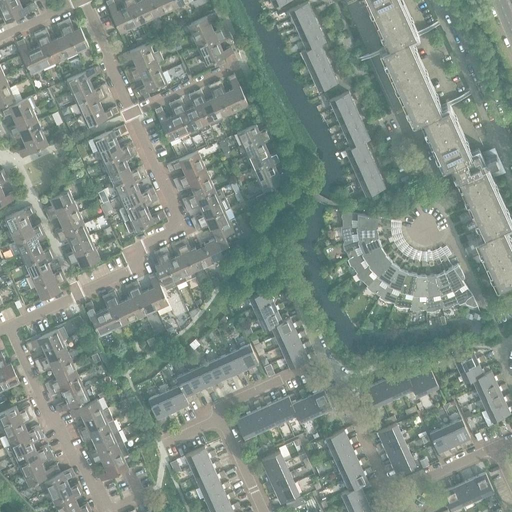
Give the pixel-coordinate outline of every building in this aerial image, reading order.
[(20,1),(19,0),(0,0),(0,8),(1,10),(20,1)] [(130,27),(121,8),(118,10),(113,0),(106,0),(106,1),(120,32),(130,27)] [(140,23),(129,0),(122,0),(125,6),(121,8),(130,27),(140,23)] [(150,18),(141,0),(138,0),(137,1),(136,0),(129,0),(140,23),(150,18)] [(160,14),(153,0),(141,0),(150,18),(160,14)] [(169,9),(165,0),(153,0),(160,14),(169,9)] [(179,5),(177,0),(165,0),(169,9),(179,5)] [(436,92),(428,74),(427,73),(428,73),(426,67),(425,68),(416,49),(417,49),(415,43),(414,44),(411,37),(425,31),(429,29),(427,26),(423,28),(417,31),(413,21),(414,21),(411,15),(411,16),(403,0),(368,0),(389,44),(381,47),(414,122),(422,118),(440,158),(444,167),(453,163),(459,175),(458,176),(484,233),(476,237),(498,286),(511,279),(511,242),(505,228),(511,224),(511,219),(511,218),(510,218),(479,149),(477,150),(477,149),(469,153),(467,146),(465,144),(469,142),(466,136),(465,137),(457,118),(458,118),(455,112),(454,113),(450,104),(457,101),(460,99),(459,96),(455,97),(441,104),(438,97),(439,97),(436,91),(436,92)] [(6,22),(37,7),(34,1),(22,7),(20,1),(1,10),(6,22)] [(293,18),(311,9),(308,1),(289,9),(293,18)] [(296,25),(315,17),(311,9),(293,18),(296,25)] [(212,26),(210,22),(218,18),(215,12),(188,24),(193,34),(212,26)] [(89,46),(80,27),(74,29),(69,17),(63,20),(77,51),(89,46)] [(299,33),(318,24),(315,17),(296,25),(299,33)] [(77,51),(63,20),(57,23),(62,35),(57,37),(65,56),(77,51)] [(303,41),(322,32),(318,24),(299,33),(303,41)] [(197,44),(224,32),(222,26),(213,30),(212,26),(193,34),(197,44)] [(65,56),(57,37),(51,40),(46,28),(40,30),(54,61),(65,56)] [(54,61),(40,30),(34,33),(39,45),(34,47),(42,67),(54,61)] [(221,45),(219,42),(227,38),(224,32),(197,44),(201,54),(221,45)] [(320,43),(325,40),(322,32),(303,41),(306,48),(307,49),(320,43)] [(42,67),(34,47),(28,50),(23,38),(17,41),(31,72),(42,67)] [(134,61),(153,52),(149,42),(118,56),(121,62),(133,57),(134,61)] [(305,59),(323,50),(320,43),(307,49),(306,48),(301,50),(305,59)] [(206,64),(233,52),(231,46),(222,49),(221,45),(201,54),(206,64)] [(127,76),(158,62),(164,59),(159,49),(153,52),(134,61),(136,65),(124,70),(127,76)] [(190,55),(188,50),(181,53),(184,58),(190,55)] [(308,67),(327,58),(323,50),(305,59),(308,67)] [(311,74),(330,65),(327,58),(308,67),(311,74)] [(143,80),(162,72),(158,62),(127,76),(129,82),(141,77),(143,80)] [(91,82),(89,77),(101,71),(98,65),(66,79),(72,91),(91,82)] [(315,81),(334,73),(330,65),(311,74),(315,81)] [(136,96),(167,82),(172,80),(167,69),(162,72),(143,80),(145,84),(133,90),(136,96)] [(248,104),(234,73),(228,76),(233,88),(229,89),(238,108),(248,104)] [(319,90),(337,81),(334,73),(315,81),(319,90)] [(0,91),(10,87),(5,76),(5,75),(0,77),(0,91)] [(238,108),(229,89),(226,91),(220,79),(214,82),(228,113),(238,108)] [(77,102),(108,88),(105,82),(93,88),(91,82),(72,91),(77,102)] [(228,113),(214,82),(208,84),(213,96),(210,98),(218,117),(228,113)] [(10,104),(22,99),(16,84),(10,87),(0,91),(0,105),(9,101),(10,104)] [(101,105),(99,100),(111,94),(108,88),(77,102),(82,114),(101,105)] [(218,117),(210,98),(206,100),(200,88),(194,91),(209,122),(218,117)] [(211,127),(209,122),(194,91),(188,93),(194,105),(190,107),(201,132),(211,127)] [(333,107),(352,98),(348,91),(330,99),(333,107)] [(1,109),(0,109),(3,116),(11,112),(13,117),(33,109),(37,107),(31,95),(27,97),(22,99),(10,104),(1,109)] [(201,132),(190,107),(186,109),(181,97),(175,100),(191,136),(201,132)] [(336,115),(355,106),(352,98),(333,107),(336,115)] [(191,136),(175,100),(169,102),(174,114),(170,116),(179,135),(182,141),(191,136)] [(88,126),(119,112),(116,105),(104,111),(101,105),(82,114),(88,126)] [(179,135),(170,116),(166,118),(161,106),(155,109),(169,140),(179,135)] [(340,122),(359,114),(355,106),(336,115),(340,122)] [(10,132),(38,120),(33,109),(13,117),(16,123),(8,126),(10,132)] [(343,130),(362,122),(359,114),(340,122),(343,130)] [(43,132),(38,120),(10,132),(13,139),(21,135),(24,140),(43,132)] [(347,138),(366,129),(362,122),(343,130),(347,138)] [(117,141),(115,135),(127,130),(124,124),(93,138),(98,150),(117,141)] [(242,144),(270,132),(267,126),(259,129),(256,124),(237,132),(242,144)] [(370,138),(366,129),(347,138),(350,146),(364,140),(370,138)] [(21,156),(48,143),(43,132),(24,140),(26,146),(18,149),(21,156)] [(267,147),(264,141),(272,138),(270,132),(242,144),(248,156),(267,147)] [(349,156),(367,147),(364,140),(350,146),(345,148),(349,156)] [(104,161),(135,147),(132,141),(120,146),(117,141),(98,150),(104,161)] [(128,164),(125,158),(137,153),(135,147),(104,161),(109,173),(128,164)] [(253,167),(280,155),(277,149),(269,152),(267,147),(248,156),(253,167)] [(352,164),(371,155),(367,147),(349,156),(352,164)] [(501,171),(496,160),(498,159),(498,158),(496,153),(494,152),(493,153),(491,149),(485,151),(487,156),(486,156),(489,163),(495,174),(501,171)] [(183,169),(202,160),(198,150),(167,164),(170,171),(182,165),(183,169)] [(277,170),(275,164),(283,161),(280,155),(253,167),(258,179),(277,170)] [(356,171),(374,163),(371,155),(352,164),(356,171)] [(176,184),(207,170),(202,160),(183,169),(185,173),(173,178),(176,184)] [(359,179),(378,170),(374,163),(356,171),(359,179)] [(114,184),(145,170),(142,164),(130,169),(128,164),(109,173),(114,184)] [(138,187),(136,181),(148,176),(145,170),(114,184),(119,195),(138,187)] [(192,189),(211,180),(207,170),(176,184),(178,190),(190,185),(192,189)] [(263,190),(290,178),(291,178),(288,172),(279,175),(277,170),(258,179),(263,190)] [(362,187),(381,178),(378,170),(359,179),(362,187)] [(366,195),(385,186),(381,178),(362,187),(366,195)] [(185,204),(216,190),(211,180),(192,189),(194,193),(182,198),(185,204)] [(124,207),(155,193),(153,187),(141,192),(138,187),(119,195),(124,207)] [(74,200),(69,188),(50,197),(52,203),(44,207),(47,213),(74,200)] [(216,190),(185,204),(186,207),(187,210),(199,205),(201,208),(220,200),(226,197),(221,188),(216,190)] [(0,204),(16,198),(13,191),(5,195),(2,189),(0,190),(0,204)] [(104,189),(98,192),(103,202),(109,200),(104,189)] [(149,210),(146,204),(158,199),(155,193),(124,207),(119,209),(124,221),(149,210)] [(79,212),(74,200),(47,213),(49,219),(58,215),(60,220),(79,212)] [(194,224),(225,210),(220,200),(201,208),(203,212),(191,218),(194,224)] [(29,220),(27,215),(35,211),(32,205),(5,217),(10,229),(29,220)] [(225,210),(194,224),(196,230),(208,224),(210,229),(212,228),(229,220),(235,217),(230,207),(225,210)] [(130,233),(162,218),(166,216),(163,210),(151,215),(149,210),(124,221),(130,233)] [(377,226),(377,216),(342,210),(341,217),(342,220),(343,226),(377,226)] [(57,235),(84,223),(79,212),(60,220),(63,226),(54,229),(57,235)] [(244,236),(235,217),(229,220),(212,228),(216,237),(214,238),(219,248),(244,236)] [(15,240),(43,228),(40,222),(32,226),(29,220),(10,229),(15,240)] [(90,235),(84,223),(57,235),(60,242),(68,238),(70,243),(90,235)] [(378,236),(377,226),(343,226),(341,226),(341,233),(343,236),(344,243),(378,236)] [(40,243),(37,238),(45,234),(43,228),(15,240),(21,252),(40,243)] [(67,258),(95,246),(90,235),(70,243),(73,249),(65,252),(67,258)] [(348,259),(381,245),(378,236),(344,243),(343,243),(344,250),(348,259)] [(204,266),(196,248),(195,247),(191,249),(185,237),(179,239),(193,270),(204,266)] [(223,257),(219,248),(214,238),(204,242),(205,244),(196,248),(204,266),(214,261),(223,257)] [(193,270),(179,239),(173,242),(179,254),(175,256),(184,275),(193,270)] [(26,264),(53,251),(50,245),(42,249),(40,243),(21,252),(26,264)] [(184,275),(175,256),(171,257),(166,245),(160,248),(174,279),(184,275)] [(357,272),(385,254),(386,253),(381,245),(348,259),(350,265),(353,267),(357,272)] [(100,258),(95,246),(67,258),(70,264),(78,261),(81,267),(100,258)] [(174,279),(160,248),(154,251),(159,263),(155,265),(164,284),(174,279)] [(50,266),(48,261),(56,257),(53,251),(26,264),(31,275),(50,266)] [(367,285),(391,261),(392,260),(385,254),(357,272),(356,273),(359,279),(362,280),(367,285)] [(380,295),(399,267),(399,266),(391,261),(367,285),(366,286),(371,291),(374,292),(380,295)] [(473,294),(461,278),(464,276),(461,268),(458,263),(453,266),(445,271),(458,303),(459,304),(465,301),(466,303),(474,306),(477,305),(473,294)] [(36,287),(63,274),(61,268),(52,272),(50,266),(31,275),(36,287)] [(394,303),(407,271),(408,271),(399,267),(380,295),(379,296),(385,300),(388,300),(394,303)] [(458,303),(445,271),(445,270),(436,274),(442,307),(443,309),(449,307),(452,305),(458,303)] [(168,303),(154,271),(148,274),(153,286),(148,289),(156,308),(168,303)] [(410,308),(417,274),(417,273),(407,271),(394,303),(394,304),(400,307),(403,306),(410,308)] [(442,307),(436,274),(436,273),(426,275),(426,309),(426,310),(433,310),(436,309),(442,307)] [(61,290),(58,284),(66,280),(63,274),(36,287),(41,298),(61,290)] [(426,309),(426,275),(426,274),(417,274),(410,308),(410,309),(426,309)] [(156,308),(148,289),(142,291),(137,279),(131,282),(145,313),(156,308)] [(145,313),(131,282),(125,285),(130,297),(125,299),(134,318),(145,313)] [(273,299),(268,288),(249,296),(254,308),(273,299)] [(134,318),(125,299),(120,302),(114,290),(108,292),(122,324),(134,318)] [(122,324),(108,292),(102,295),(108,307),(102,310),(111,329),(122,324)] [(277,309),(273,299),(254,308),(259,318),(277,309)] [(111,329),(102,310),(97,312),(91,300),(85,303),(99,334),(111,329)] [(282,319),(277,309),(259,318),(263,329),(271,325),(282,319)] [(295,327),(290,316),(289,316),(287,312),(282,314),(284,319),(282,319),(271,325),(276,336),(295,327)] [(44,349),(63,340),(69,338),(63,326),(26,342),(29,349),(41,343),(44,349)] [(299,337),(295,327),(276,336),(280,346),(299,337)] [(304,348),(299,337),(280,346),(285,356),(304,348)] [(37,366),(68,352),(63,340),(44,349),(46,354),(34,360),(37,366)] [(258,362),(250,343),(239,348),(247,367),(258,362)] [(247,367),(239,348),(228,353),(237,372),(247,367)] [(309,359),(304,348),(285,356),(290,367),(309,359)] [(479,362),(474,351),(455,360),(454,357),(449,360),(448,361),(450,362),(455,360),(460,371),(479,362)] [(20,381),(11,362),(7,364),(1,352),(0,352),(0,364),(9,386),(20,381)] [(73,363),(68,352),(37,366),(40,372),(52,366),(54,372),(73,363)] [(237,372),(228,353),(218,357),(227,376),(237,372)] [(227,376),(218,357),(208,362),(216,381),(227,376)] [(216,381),(208,362),(197,367),(206,386),(216,381)] [(483,372),(479,362),(460,371),(464,381),(472,377),(483,372)] [(47,389),(79,375),(73,363),(54,372),(57,377),(45,383),(47,389)] [(0,389),(9,386),(0,364),(0,389)] [(496,380),(491,369),(490,369),(488,365),(483,367),(485,372),(483,372),(472,377),(477,389),(496,380)] [(206,386),(197,367),(187,371),(195,390),(206,386)] [(414,387),(409,376),(408,375),(413,373),(410,367),(406,369),(405,369),(394,374),(403,393),(413,388),(414,387)] [(439,386),(430,367),(419,372),(428,391),(439,386)] [(195,390),(187,371),(176,376),(180,384),(185,395),(195,390)] [(428,391),(419,372),(409,376),(414,387),(413,388),(417,396),(428,391)] [(403,393),(394,374),(384,378),(393,397),(403,393)] [(84,386),(79,375),(47,389),(50,395),(62,389),(65,395),(84,386)] [(393,397),(384,378),(374,383),(382,402),(393,397)] [(501,390),(496,380),(477,389),(482,399),(501,390)] [(58,412),(95,395),(90,383),(84,386),(65,395),(67,400),(55,406),(58,412)] [(382,402),(374,383),(363,388),(371,407),(382,402)] [(186,397),(185,395),(180,384),(169,389),(178,408),(189,402),(188,402),(193,400),(191,395),(186,397)] [(332,407),(323,388),(312,393),(321,412),(332,407)] [(133,395),(129,389),(124,393),(128,398),(133,395)] [(178,408),(169,389),(159,393),(167,412),(178,408)] [(505,401),(501,390),(482,399),(486,409),(505,401)] [(167,412),(159,393),(148,398),(157,417),(167,412)] [(297,413),(292,402),(291,400),(296,398),(293,393),(289,395),(288,395),(277,400),(286,418),(296,414),(297,413)] [(321,412),(312,393),(302,398),(310,416),(321,412)] [(102,410),(97,398),(70,410),(73,417),(81,413),(83,418),(102,410)] [(310,416),(302,398),(292,402),(297,413),(296,414),(300,421),(310,416)] [(286,418),(277,400),(267,404),(275,423),(286,418)] [(510,411),(505,401),(486,409),(491,420),(510,411)] [(0,420),(2,425),(33,410),(30,404),(18,410),(16,406),(0,412),(0,420)] [(275,423),(267,404),(257,409),(265,428),(275,423)] [(265,428),(257,409),(246,414),(255,432),(265,428)] [(25,426),(24,422),(36,416),(33,410),(2,425),(6,435),(25,426)] [(80,434),(108,421),(102,410),(83,418),(86,424),(78,428),(80,434)] [(255,432),(246,414),(236,418),(244,437),(255,432)] [(470,436),(462,418),(451,423),(459,441),(470,436)] [(94,441),(119,430),(113,419),(108,421),(80,434),(83,440),(91,436),(94,441)] [(401,433),(397,422),(378,431),(383,442),(401,433)] [(459,441),(451,423),(440,427),(449,446),(459,441)] [(11,444),(42,430),(39,424),(27,429),(25,426),(6,435),(11,444)] [(449,446),(440,427),(429,432),(438,451),(449,446)] [(349,439),(344,428),(325,437),(330,447),(349,439)] [(34,445),(33,441),(45,436),(42,430),(11,444),(15,454),(34,445)] [(91,457),(124,442),(119,430),(94,441),(96,447),(88,451),(91,457)] [(406,443),(401,433),(383,442),(387,452),(406,443)] [(354,449),(349,439),(330,447),(335,458),(354,449)] [(104,464),(123,456),(129,453),(124,442),(91,457),(94,463),(102,459),(104,464)] [(411,454),(406,443),(387,452),(392,462),(411,454)] [(20,464),(51,450),(48,444),(36,449),(34,445),(15,454),(10,457),(14,467),(20,464)] [(209,457),(205,446),(186,454),(191,466),(209,457)] [(358,460),(354,449),(335,458),(339,468),(358,460)] [(43,465),(41,461),(53,456),(51,450),(20,464),(24,474),(43,465)] [(285,461),(280,450),(261,459),(266,470),(285,461)] [(416,465),(411,454),(392,462),(397,473),(416,465)] [(101,480),(129,468),(123,456),(104,464),(107,470),(98,474),(101,480)] [(214,467),(209,457),(191,466),(195,476),(214,467)] [(271,480),(290,472),(294,470),(290,459),(285,461),(266,470),(271,480)] [(363,470),(358,460),(339,468),(344,479),(363,470)] [(29,484),(60,470),(57,463),(45,469),(43,465),(24,474),(29,484)] [(219,478),(214,467),(195,476),(200,486),(219,478)] [(68,482),(66,478),(75,474),(72,468),(44,480),(49,490),(68,482)] [(368,481),(363,470),(344,479),(349,489),(349,490),(360,484),(368,481)] [(494,490),(486,473),(485,471),(474,476),(483,495),(494,490)] [(295,482),(290,472),(271,480),(276,491),(295,482)] [(483,495),(474,476),(464,481),(472,500),(483,495)] [(224,488),(219,478),(200,486),(205,497),(224,488)] [(472,500),(464,481),(453,486),(462,505),(472,500)] [(54,501),(81,488),(78,482),(70,486),(68,482),(49,490),(54,501)] [(299,493),(295,482),(276,491),(281,501),(299,493)] [(365,495),(360,484),(349,490),(349,489),(341,492),(346,503),(365,495)] [(462,505),(453,486),(443,491),(451,509),(462,505)] [(77,501),(75,498),(83,494),(81,488),(54,501),(57,509),(77,501)] [(228,499),(224,488),(205,497),(209,507),(228,499)] [(353,511),(370,505),(365,495),(346,503),(349,511),(353,511)] [(226,511),(233,509),(228,499),(209,507),(211,511),(226,511)] [(58,511),(78,511),(89,507),(87,501),(79,505),(77,501),(57,509),(58,511)] [(153,511),(151,506),(149,502),(142,505),(145,511),(153,511)]
